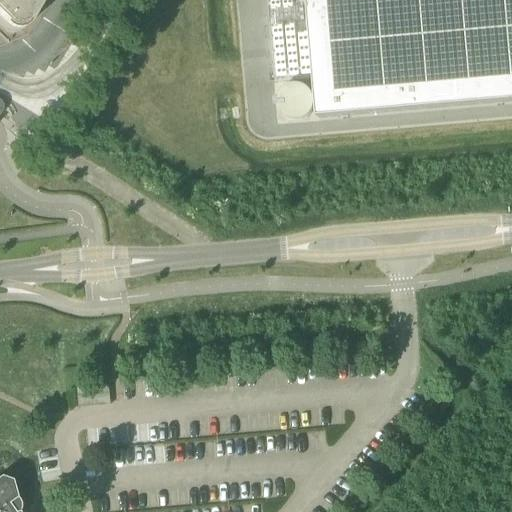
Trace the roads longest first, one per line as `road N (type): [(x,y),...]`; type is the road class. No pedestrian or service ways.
road 1 (tertiary): [(0,278),(284,249)]
road 2 (tertiary): [(284,249),(335,257),(495,241),(509,230)]
road 3 (tertiary): [(509,230),(489,222),(397,227),(314,237),(284,249)]
